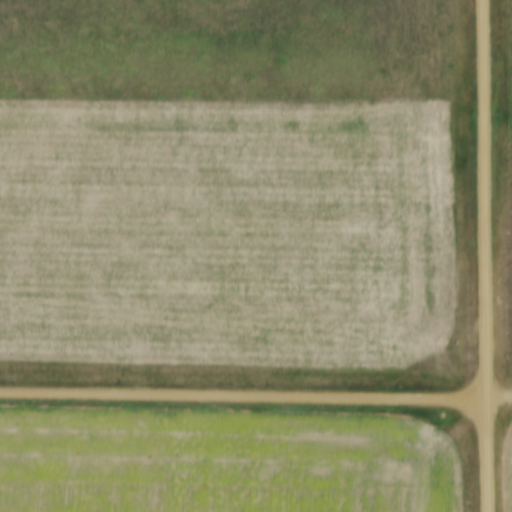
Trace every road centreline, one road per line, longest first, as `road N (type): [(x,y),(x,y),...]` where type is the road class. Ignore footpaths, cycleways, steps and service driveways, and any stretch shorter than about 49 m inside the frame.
road 1 (residential): [(491,511),(487,0)]
road 2 (residential): [(491,404),(0,397)]
